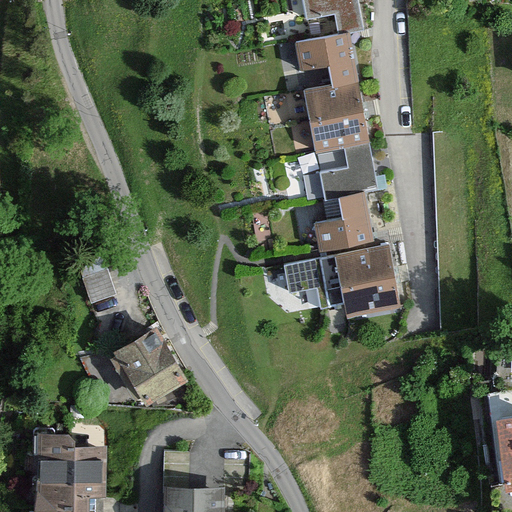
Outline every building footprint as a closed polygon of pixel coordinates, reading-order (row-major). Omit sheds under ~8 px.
[(304,0),(307,14),(335,8),(340,31),(352,29),(370,25),(364,0),(304,0)] [(340,31),(297,38),(302,66),(331,61),(334,81),(306,86),(317,147),(346,142),(371,138),(352,29),(340,31)] [(350,163),(320,167),(325,196),(340,193),(367,189),(386,186),(378,136),(371,138),(346,142),(350,163)] [(344,214),(317,219),(322,247),(377,237),(367,189),(340,193),(344,214)] [(391,246),(339,255),(348,304),(349,314),(401,304),(391,246)] [(76,260),(90,301),(117,292),(104,251),(76,260)] [(339,255),(289,264),(293,287),(318,282),(323,308),(348,304),(339,255)] [(160,321),(114,347),(147,405),(193,378),(160,321)] [(511,412),(498,413),(504,485),(511,484),(511,412)] [(105,511),(107,427),(38,426),(37,511),(105,511)] [(190,476),(191,453),(165,452),(164,475),(190,476)] [(226,511),(227,484),(166,483),(166,511),(226,511)]
